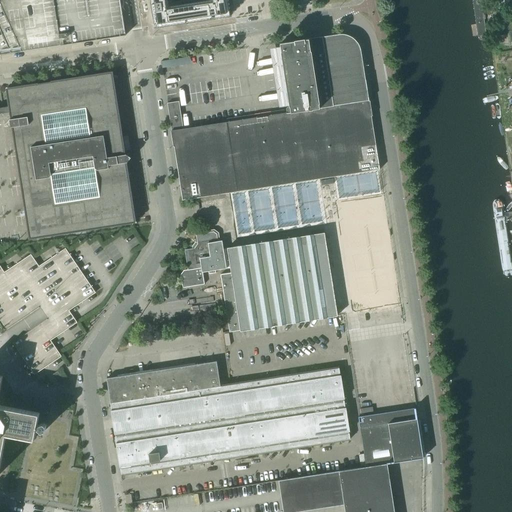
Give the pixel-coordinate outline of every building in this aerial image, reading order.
[(0,0),(0,53),(125,34),(120,0),(0,0)] [(228,0),(151,0),(155,28),(231,16),(228,0)] [(476,6),(479,26),(481,28),(484,28),(486,25),(483,5),(481,3),(478,3),(476,6)] [(286,109),(286,110),(287,114),(286,114),(298,182),(337,176),(377,170),(380,170),(370,104),(361,50),(360,48),(360,46),(359,45),(358,43),(357,42),(356,41),(355,39),(353,38),(352,37),(350,36),(348,36),(347,35),(345,35),(343,34),(341,34),(340,34),(280,44),(290,107),(287,107),(286,109)] [(163,69),(167,68),(168,77),(191,74),(189,57),(162,60),(163,69)] [(6,91),(6,92),(11,119),(10,119),(7,124),(11,127),(12,127),(29,237),(30,237),(30,239),(31,238),(31,239),(134,223),(135,222),(135,221),(127,163),(126,163),(126,162),(127,162),(131,158),(134,154),(130,152),(127,134),(130,130),(126,128),(123,133),(121,133),(121,132),(122,132),(113,74),(112,74),(112,73),(110,73),(110,72),(8,88),(8,89),(7,89),(7,90),(6,91)] [(287,114),(286,110),(227,119),(227,123),(183,130),(179,102),(167,103),(172,132),(182,200),(298,182),(286,114),(287,114)] [(147,193),(134,195),(137,215),(149,214),(147,193)] [(511,266),(510,255),(503,207),(502,203),(501,202),(500,200),(498,200),(496,200),(494,201),(493,202),(492,204),(493,211),(502,270),(502,273),(504,276),(504,277),(506,278),(508,278),(511,277),(511,275),(511,266)] [(185,250),(186,260),(224,254),(222,241),(218,241),(217,234),(214,232),(196,235),(197,244),(198,244),(195,249),(194,249),(185,250)] [(220,274),(229,333),(339,316),(326,232),(228,248),(232,273),(220,274)] [(0,266),(0,323),(8,336),(33,374),(38,371),(60,356),(58,353),(49,340),(76,322),(68,310),(95,292),(68,252),(65,248),(38,266),(33,258),(31,254),(4,272),(0,266)] [(224,254),(186,260),(188,270),(184,270),(181,275),(183,288),(204,284),(203,272),(209,271),(209,274),(216,273),(215,270),(226,269),(224,254)] [(354,282),(349,286),(352,300),(355,302),(354,303),(354,308),(369,305),(368,298),(374,293),(380,292),(379,286),(383,283),(376,284),(371,279),(373,277),(381,275),(380,268),(376,264),(372,264),(373,268),(368,269),(363,274),(361,275),(362,279),(357,280),(358,286),(354,282)] [(110,403),(220,386),(216,362),(107,379),(110,403)] [(220,386),(110,403),(121,474),(122,474),(349,439),(350,439),(339,368),(220,386)] [(64,382),(58,372),(57,372),(53,374),(53,375),(59,385),(60,385),(64,383),(64,382)] [(0,466),(6,434),(34,440),(34,439),(35,439),(37,428),(42,432),(45,431),(46,425),(44,423),(38,425),(37,425),(39,414),(39,413),(5,406),(0,405),(0,390),(2,378),(2,377),(0,376),(0,466)] [(361,415),(374,413),(373,406),(360,408),(361,415)] [(358,417),(366,467),(387,464),(423,458),(416,419),(415,408),(358,417)] [(394,511),(387,464),(366,467),(279,481),(283,511),(295,511),(344,504),(345,511),(394,511)]
